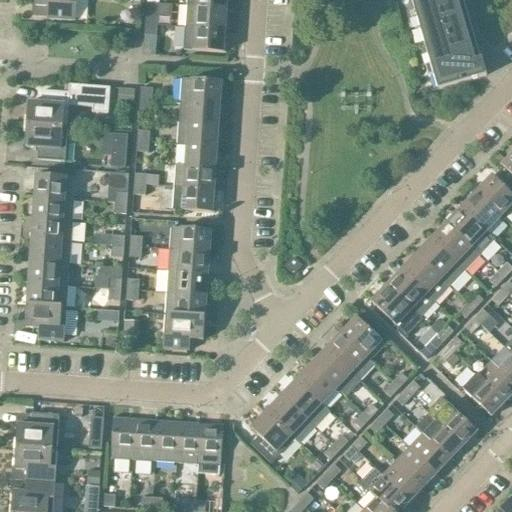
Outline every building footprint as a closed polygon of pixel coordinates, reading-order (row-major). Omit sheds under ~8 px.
[(74,22),(75,0),(35,0),(35,7),(49,8),(48,18),(46,18),(46,19),(48,19),(48,20),(74,22)] [(226,10),(226,0),(186,0),(186,7),(226,10)] [(475,61),(457,0),(410,0),(414,12),(417,11),(422,28),(419,29),(428,58),(430,57),(435,74),(433,75),(437,91),(486,76),(481,59),(475,61)] [(225,31),(226,10),(186,7),(185,28),(225,31)] [(145,25),(157,26),(157,16),(145,15),(145,25)] [(156,37),(157,26),(145,25),(144,36),(156,37)] [(223,53),(225,31),(185,28),(183,51),(225,54),(225,53),(223,53)] [(180,102),(219,105),(221,83),(223,83),(223,82),(181,79),(180,102)] [(24,125),(67,128),(68,106),(92,108),(91,114),(108,115),(110,88),(69,85),(68,93),(43,92),(41,92),(41,93),(42,93),(42,104),(29,103),(27,125),(24,125)] [(134,90),(118,89),(117,101),(133,102),(134,90)] [(140,99),(152,100),(152,89),(140,89),(140,99)] [(151,110),(152,100),(140,99),(139,110),(151,110)] [(218,127),(219,105),(180,102),(178,124),(218,127)] [(216,148),(218,127),(178,124),(177,145),(216,148)] [(64,163),(67,128),(24,125),(24,126),(27,126),(25,148),(38,149),(38,159),(36,159),(36,160),(38,160),(38,161),(64,163)] [(137,142),(149,143),(149,132),(137,131),(137,142)] [(112,167),(125,168),(127,136),(114,135),(112,167)] [(148,153),(149,143),(137,142),(136,152),(148,153)] [(215,170),(216,148),(177,145),(177,146),(186,147),(185,166),(175,165),(175,167),(215,170)] [(511,154),(501,166),(511,177),(511,154)] [(213,191),(215,170),(175,167),(174,188),(213,191)] [(134,185),(146,186),(146,175),(134,174),(134,185)] [(34,198),(74,201),(75,179),(36,176),(34,198)] [(501,217),(500,218),(504,221),(511,212),(511,195),(491,176),(476,193),(501,217)] [(145,196),(146,186),(134,185),(133,195),(145,196)] [(212,213),(213,191),(174,188),(172,211),(214,214),(214,213),(212,213)] [(486,233),(500,218),(501,217),(476,193),(461,208),(486,233)] [(114,204),(126,205),(127,195),(115,194),(114,204)] [(72,223),(74,201),(34,198),(32,220),(72,223)] [(126,216),(126,205),(114,204),(114,215),(126,216)] [(495,241),(486,233),(461,208),(446,224),(480,257),(495,241)] [(71,244),(72,223),(32,220),(31,241),(71,244)] [(465,272),(480,257),(446,224),(431,240),(465,272)] [(169,251),(209,254),(210,232),(213,232),(213,231),(171,228),(169,251)] [(111,247),(123,248),(124,238),(112,237),(111,247)] [(129,248),(141,249),(142,238),(130,237),(129,248)] [(450,288),(465,272),(431,240),(416,255),(450,288)] [(69,266),(71,244),(31,241),(29,263),(69,266)] [(123,259),(123,248),(111,247),(111,258),(123,259)] [(140,259),(141,249),(129,248),(128,258),(140,259)] [(207,275),(209,254),(169,251),(168,272),(207,275)] [(435,303),(450,288),(416,255),(401,271),(435,303)] [(293,276),(301,267),(292,259),(284,267),(293,276)] [(68,287),(69,266),(29,263),(28,284),(68,287)] [(498,273),(504,279),(511,270),(511,269),(506,264),(498,273)] [(421,319),(435,303),(401,271),(386,286),(412,311),(412,310),(416,313),(416,314),(421,319)] [(206,297),(207,275),(168,272),(166,294),(206,297)] [(495,288),(504,279),(498,273),(489,282),(495,288)] [(108,290),(120,291),(121,281),(109,280),(108,290)] [(126,291),(138,292),(139,281),(127,280),(126,291)] [(500,292),(506,298),(511,292),(511,285),(509,283),(500,292)] [(66,309),(68,287),(28,284),(26,306),(66,309)] [(386,286),(371,303),(398,329),(396,332),(404,340),(423,320),(421,319),(416,314),(416,313),(412,310),(412,311),(386,286)] [(120,302),(120,291),(108,290),(108,301),(120,302)] [(137,302),(138,292),(126,291),(126,301),(137,302)] [(498,307),(506,298),(500,292),(491,301),(498,307)] [(204,318),(206,297),(166,294),(165,315),(204,318)] [(474,311),(483,301),(477,295),(468,305),(474,311)] [(465,320),(474,311),(468,305),(459,314),(465,320)] [(64,343),(66,309),(26,306),(25,329),(38,330),(37,342),(64,343)] [(473,320),(480,326),(489,317),(482,311),(473,320)] [(203,341),(204,318),(165,315),(162,350),(189,352),(190,340),(203,341)] [(369,362),(374,367),(375,367),(369,362),(385,345),(356,318),(341,334),(366,359),(365,360),(369,363),(369,362)] [(471,335),(480,326),(473,320),(465,329),(471,335)] [(444,342),(453,333),(447,327),(438,336),(444,342)] [(360,382),(374,367),(369,362),(369,363),(365,360),(366,359),(341,334),(326,350),(351,374),(360,382)] [(429,345),(420,355),(426,361),(436,351),(444,342),(438,336),(429,345)] [(447,348),(453,354),(462,344),(456,338),(447,348)] [(445,363),(453,354),(447,348),(438,357),(445,363)] [(511,383),(511,356),(504,349),(491,363),(511,383)] [(336,390),(351,374),(326,350),(311,366),(336,390)] [(505,403),(511,395),(511,383),(491,363),(479,376),(478,377),(505,403)] [(321,405),(336,390),(311,366),(296,381),(321,405)] [(491,418),(505,403),(478,377),(479,376),(477,374),(462,390),(491,418)] [(392,384),(399,390),(407,382),(400,375),(392,384)] [(329,414),(321,405),(296,381),(281,397),(315,429),(329,414)] [(405,392),(411,398),(420,389),(413,383),(405,392)] [(390,399),(399,390),(392,384),(384,393),(390,399)] [(402,407),(411,398),(405,392),(396,401),(402,407)] [(300,445),(315,429),(281,397),(266,412),(291,437),(292,436),(296,439),(295,440),(300,445)] [(477,432),(441,398),(427,413),(434,420),(433,420),(435,422),(435,421),(462,447),(477,432)] [(363,415),(369,421),(378,412),(371,406),(363,415)] [(378,420),(385,426),(393,417),(387,411),(378,420)] [(271,465),(295,440),(296,439),(292,436),(291,437),(266,412),(250,429),(259,437),(250,446),(271,465)] [(427,413),(426,413),(428,415),(415,428),(422,435),(449,461),(462,447),(435,421),(435,422),(433,420),(434,420),(427,413)] [(13,448),(56,451),(59,416),(32,414),(32,415),(30,415),(30,416),(32,416),(31,426),(18,425),(17,448),(13,447),(13,448)] [(360,430),(369,421),(363,415),(354,424),(360,430)] [(101,450),(103,419),(91,418),(89,449),(101,450)] [(133,461),(136,422),(114,420),(114,418),(113,418),(110,462),(111,462),(111,460),(114,460),(113,473),(129,474),(130,461),(133,461)] [(376,435),(385,426),(378,420),(369,429),(376,435)] [(154,463),(157,423),(136,422),(133,461),(136,461),(135,474),(150,475),(151,463),(154,463)] [(176,464),(179,425),(157,423),(154,463),(176,464)] [(197,466),(200,426),(179,425),(176,464),(197,466)] [(197,466),(197,475),(218,477),(219,469),(220,469),(223,425),(222,425),(222,428),(200,426),(197,466)] [(436,475),(449,461),(422,435),(409,449),(436,475)] [(333,446),(339,452),(348,443),(341,437),(333,446)] [(352,447),(358,454),(367,444),(360,438),(352,447)] [(330,461),(339,452),(333,446),(324,455),(330,461)] [(349,463),(358,454),(352,447),(343,457),(349,463)] [(54,484),(56,451),(13,448),(16,448),(15,471),(28,471),(27,482),(26,482),(54,484)] [(423,489),(436,475),(409,449),(396,463),(423,489)] [(318,474),(323,468),(316,461),(311,467),(318,474)] [(409,503),(423,489),(396,463),(383,477),(374,468),(374,469),(409,503)] [(325,475),(331,481),(340,472),(334,466),(325,475)] [(400,511),(409,503),(374,469),(361,482),(369,490),(368,491),(376,498),(376,497),(391,511),(400,511)] [(97,485),(98,473),(88,473),(88,485),(97,485)] [(323,490),(331,481),(325,475),(316,484),(323,490)] [(297,495),(306,486),(297,477),(288,486),(297,495)] [(52,511),(54,484),(26,482),(26,483),(27,483),(27,493),(13,492),(12,511),(52,511)] [(96,501),(97,489),(88,488),(87,500),(96,501)] [(298,503),(305,509),(313,500),(307,494),(298,503)] [(114,508),(115,496),(104,495),(104,507),(114,508)] [(363,511),(391,511),(376,497),(376,498),(363,511)] [(151,510),(152,498),(141,498),(140,510),(151,510)] [(152,498),(151,510),(161,511),(162,499),(152,498)] [(511,511),(511,499),(498,511),(511,511)] [(194,511),(195,502),(184,501),(183,511),(194,511)] [(195,502),(194,511),(204,511),(205,502),(195,502)] [(302,511),(305,509),(298,503),(289,511),(302,511)]
